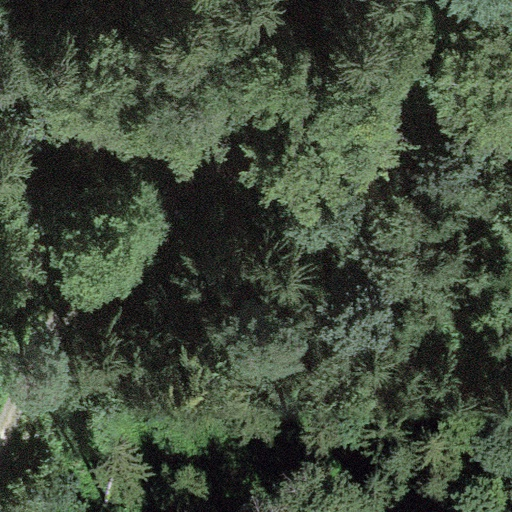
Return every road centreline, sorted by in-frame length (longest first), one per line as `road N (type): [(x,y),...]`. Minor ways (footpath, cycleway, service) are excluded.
road 1 (track): [(0,424),(51,325),(223,159)]
road 2 (track): [(223,159),(511,99)]
road 3 (track): [(0,170),(223,159)]
